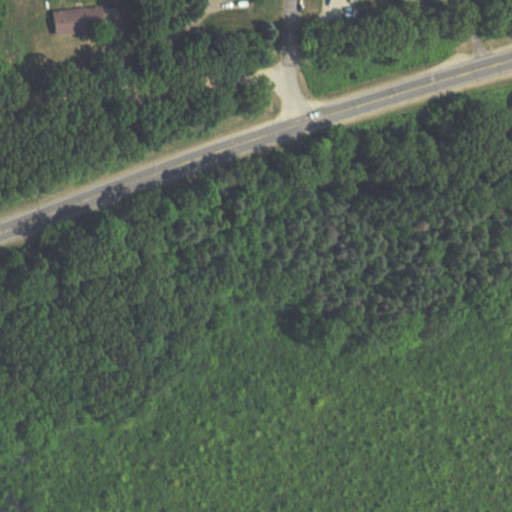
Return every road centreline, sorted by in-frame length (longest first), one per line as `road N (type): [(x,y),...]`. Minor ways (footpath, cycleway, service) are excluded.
road 1 (tertiary): [(0,233),(353,108),(511,62)]
road 2 (residential): [(288,74),(0,104)]
road 3 (residential): [(303,125),(288,74),(293,0)]
